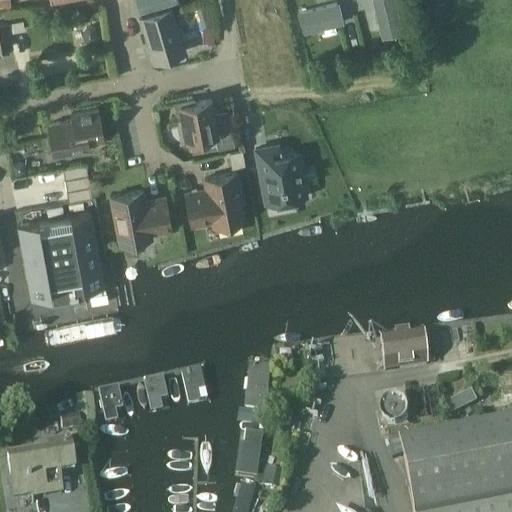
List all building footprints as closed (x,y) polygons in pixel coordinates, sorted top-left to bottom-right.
[(166,2),(165,0),(135,0),(138,10),(166,2)] [(397,0),(376,0),(385,35),(404,31),(397,0)] [(207,1),(196,4),(198,12),(209,9),(207,1)] [(339,3),(302,11),(307,31),(344,22),(339,3)] [(154,60),(183,51),(169,7),(140,16),(154,60)] [(0,48),(12,46),(8,22),(0,23),(0,48)] [(85,26),(82,30),(84,37),(88,39),(92,38),(95,34),(93,28),(89,25),(85,26)] [(194,98),(175,101),(177,113),(180,112),(186,141),(216,135),(218,146),(233,144),(227,110),(213,112),(211,98),(194,102),(194,98)] [(72,119),(48,123),(54,154),(90,147),(89,142),(104,139),(98,108),(71,113),(72,119)] [(255,148),(266,204),(306,196),(298,151),(274,156),(272,145),(255,148)] [(242,150),(229,152),(231,167),(245,165),(242,150)] [(23,160),(11,163),(14,174),(25,172),(23,160)] [(86,163),(62,167),(64,178),(88,174),(86,163)] [(199,195),(186,197),(191,223),(212,219),(213,225),(245,219),(235,171),(204,177),(206,188),(199,195)] [(88,174),(64,178),(66,189),(90,185),(88,174)] [(90,185),(66,189),(68,201),(92,197),(90,185)] [(142,189),(111,195),(120,243),(151,237),(150,231),(171,227),(166,201),(153,203),(144,200),(142,189)] [(17,223),(24,260),(97,247),(91,210),(17,223)] [(104,283),(97,247),(24,260),(31,296),(104,283)] [(422,333),(380,338),(384,370),(426,365),(422,333)] [(250,364),(245,408),(264,411),(270,366),(250,364)] [(180,374),(187,404),(206,400),(199,370),(180,374)] [(143,382),(150,412),(169,408),(162,378),(143,382)] [(98,393),(105,423),(125,418),(118,388),(98,393)] [(442,407),(447,418),(476,403),(470,392),(442,407)] [(405,417),(404,410),(401,405),(394,401),(388,402),(382,405),(378,411),(378,418),(381,424),(386,427),(392,429),(398,427),(403,422),(405,417)] [(291,412),(278,412),(278,421),(292,420),(291,412)] [(61,431),(80,428),(78,415),(59,418),(61,431)] [(403,456),(413,511),(511,511),(511,415),(388,439),(392,459),(403,456)] [(242,432),(237,475),(257,478),(262,434),(242,432)] [(59,474),(74,472),(69,440),(47,443),(48,452),(7,458),(14,498),(61,490),(59,474)] [(267,470),(264,489),(278,492),(282,473),(267,470)] [(234,484),(227,511),(247,511),(254,489),(234,484)]
